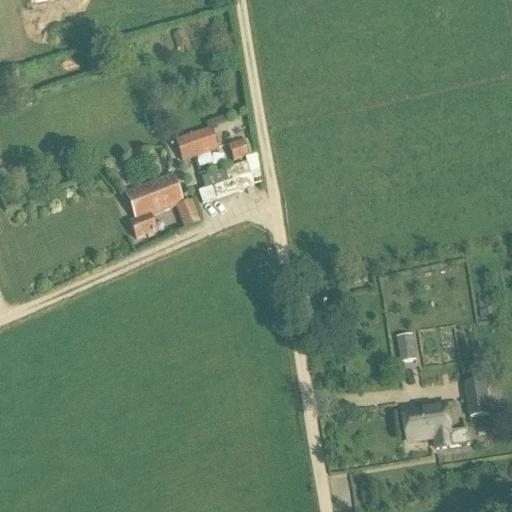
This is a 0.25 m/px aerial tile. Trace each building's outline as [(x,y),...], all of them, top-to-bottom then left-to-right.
[(175,142),(182,164),(217,153),(210,130),(175,142)] [(239,161),(254,156),(249,141),(234,146),(239,161)] [(246,166),(201,181),(204,192),(198,195),(201,206),(253,188),(249,177),(250,177),(246,166)] [(124,196),(136,223),(131,225),(137,240),(155,233),(149,219),(182,205),(171,177),(124,196)] [(397,341),(401,365),(415,363),(411,339),(397,341)] [(465,386),(469,420),(491,417),(486,383),(465,386)] [(404,412),(409,445),(435,441),(437,452),(470,447),(467,433),(451,435),(447,406),(404,412)]
